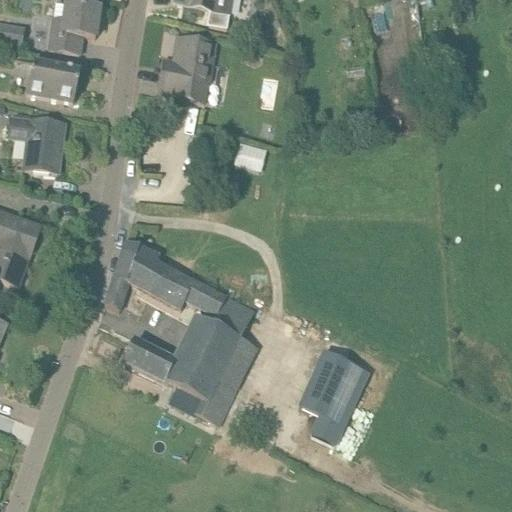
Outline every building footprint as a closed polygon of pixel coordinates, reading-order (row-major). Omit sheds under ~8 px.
[(175,0),(174,9),(212,16),(229,19),(232,0),(175,0)] [(53,23),(48,53),(80,58),(80,56),(78,56),(80,40),(95,42),(99,13),(65,8),(63,25),(53,23)] [(0,28),(0,46),(18,51),(22,33),(0,28)] [(203,107),(213,50),(177,44),(173,69),(164,67),(159,100),(203,107)] [(33,66),(26,97),(73,108),(80,77),(33,66)] [(24,171),(57,178),(63,129),(12,122),(9,145),(27,148),(24,171)] [(264,175),(269,153),(241,146),(236,168),(264,175)] [(0,284),(18,291),(40,230),(0,215),(0,284)] [(157,267),(160,259),(124,248),(104,310),(119,315),(128,288),(180,314),(185,306),(215,321),(211,330),(195,322),(172,367),(132,347),(122,367),(174,392),(167,405),(216,430),(254,352),(239,344),(253,316),(157,267)] [(310,440),(340,452),(370,377),(321,357),(299,413),(318,421),(310,440)]
